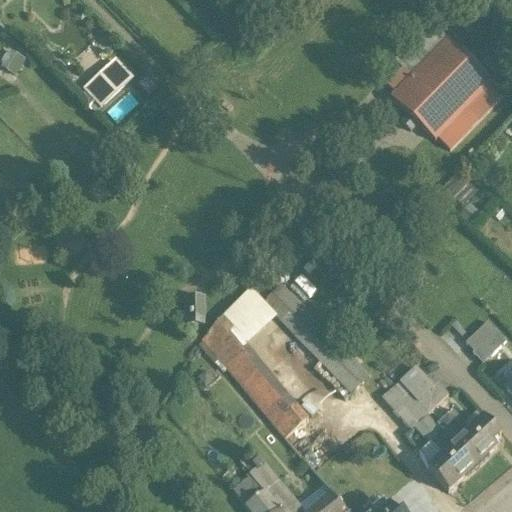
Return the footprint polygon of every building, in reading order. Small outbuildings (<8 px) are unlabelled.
[(394,65),(403,73),(412,81),(447,45),(429,28),(394,65)] [(395,98),(390,102),(408,120),(401,127),(410,135),(417,128),(434,146),(437,143),(449,155),(504,99),(447,45),(412,81),(395,98)] [(116,67),(87,94),(100,109),(130,82),(116,67)] [(403,73),(386,90),(395,98),(412,81),(403,73)] [(0,314),(4,315),(9,312),(12,308),(13,303),(12,298),(9,293),(4,291),(0,290),(0,314)] [(369,380),(282,290),(263,307),(351,398),(369,380)] [(202,327),(202,303),(186,303),(186,327),(202,327)] [(306,424),(221,323),(202,345),(283,443),(306,424)] [(491,340),(483,331),(465,347),(474,356),(473,357),(482,367),(505,346),(495,335),(491,340)] [(423,381),(408,396),(417,407),(433,392),(433,391),(423,381)] [(447,399),(437,388),(433,391),(433,392),(417,407),(427,418),(447,399)] [(417,407),(408,396),(391,412),(410,433),(427,418),(417,407)] [(483,423),(470,434),(452,414),(437,428),(455,448),(476,470),(496,452),(493,448),(500,441),(483,423)] [(455,448),(427,474),(448,496),(476,470),(455,448)] [(299,511),(252,456),(245,462),(257,475),(232,496),(245,511),(299,511)] [(314,511),(339,511),(330,500),(314,511)]
